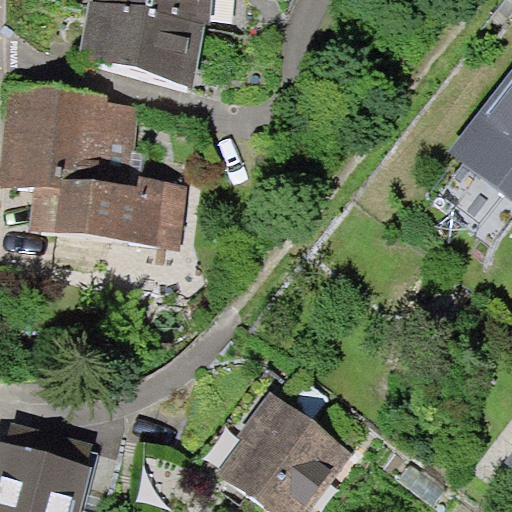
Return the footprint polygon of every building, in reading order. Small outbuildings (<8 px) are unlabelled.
[(206,23),(95,0),(93,0),(90,0),(78,61),(193,84),(206,23)] [(211,0),(94,0),(95,0),(206,23),(210,21),(211,0)] [(511,79),(457,150),(511,192),(511,79)] [(132,115),(13,107),(6,208),(41,210),(38,247),(185,258),(189,198),(126,193),(132,115)] [(271,393),(215,472),(270,511),(305,511),(351,450),(271,393)] [(96,511),(111,461),(0,430),(0,511),(96,511)] [(511,434),(492,461),(511,475),(511,434)]
